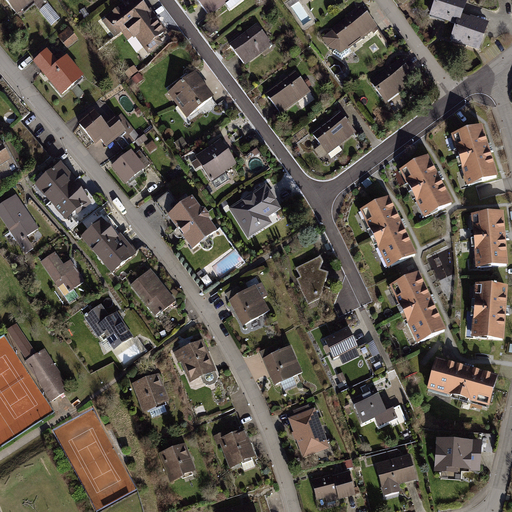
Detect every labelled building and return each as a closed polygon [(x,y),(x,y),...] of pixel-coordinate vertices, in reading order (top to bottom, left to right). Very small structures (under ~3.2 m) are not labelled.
[(45,0),(4,0),(15,13),(32,1),(38,10),(48,3),(45,0)] [(141,0),(125,0),(100,20),(113,37),(125,27),(147,54),(162,42),(157,36),(165,30),(141,0)] [(191,0),(206,19),(232,0),(191,0)] [(467,1),(464,0),(434,0),(428,18),(455,28),(449,44),(478,54),(488,27),(462,18),(467,1)] [(360,9),(329,31),(330,33),(319,40),(326,48),(339,56),(376,31),(360,9)] [(61,36),(71,46),(81,36),(72,26),(61,36)] [(255,26),(227,46),(242,68),(269,47),(255,26)] [(45,48),(31,61),(60,98),(83,76),(65,54),(56,61),(45,48)] [(400,61),(368,85),(384,105),(414,81),(400,61)] [(194,71),(166,92),(185,118),(213,95),(194,71)] [(293,73),(263,96),(279,117),(309,95),(293,73)] [(92,109),(76,122),(94,144),(99,139),(105,146),(124,130),(114,118),(106,125),(92,109)] [(338,114),(309,135),(326,158),(355,137),(338,114)] [(496,175),(480,123),(449,133),(465,185),(496,175)] [(220,138),(194,156),(210,180),(237,163),(220,138)] [(0,164),(10,160),(0,141),(0,164)] [(134,153),(130,149),(109,166),(124,184),(145,167),(143,164),(147,161),(138,150),(134,153)] [(451,202),(425,154),(397,169),(422,216),(451,202)] [(64,221),(88,200),(73,182),(75,180),(59,163),(33,185),(64,221)] [(265,184),(227,208),(247,238),(270,223),(267,217),(280,209),(265,184)] [(14,194),(0,203),(0,219),(22,251),(24,252),(26,252),(28,251),(30,249),(31,247),(24,237),(38,228),(14,194)] [(217,230),(191,195),(166,214),(192,249),(217,230)] [(414,254),(387,195),(357,209),(384,268),(414,254)] [(501,210),(469,213),(474,267),(506,264),(501,210)] [(135,252),(101,217),(79,236),(110,273),(135,252)] [(54,251),(39,262),(57,287),(62,283),(68,292),(84,281),(69,259),(63,264),(54,251)] [(319,255),(295,267),(299,277),(295,278),(307,304),(319,298),(327,272),(319,269),(322,260),(319,255)] [(149,269),(129,285),(154,316),(174,301),(149,269)] [(444,329),(416,271),(388,284),(415,343),(444,329)] [(506,285),(474,282),(469,337),(502,340),(506,285)] [(260,283),(228,300),(241,326),(269,311),(262,298),(267,295),(260,283)] [(99,304),(82,317),(97,337),(101,334),(112,350),(132,337),(115,311),(108,316),(99,304)] [(349,328),(324,340),(333,359),(357,346),(349,328)] [(202,339),(172,353),(176,362),(179,361),(189,383),(215,371),(202,339)] [(272,346),(258,351),(273,386),(302,373),(290,345),(274,352),(272,346)] [(44,351),(28,362),(53,400),(52,400),(53,401),(64,393),(62,388),(67,385),(44,351)] [(433,356),(424,390),(485,406),(494,372),(433,356)] [(158,373),(130,384),(141,413),(168,400),(158,373)] [(375,389),(351,400),(361,423),(373,417),(377,427),(397,418),(393,407),(386,411),(375,389)] [(155,415),(169,413),(168,406),(153,408),(155,415)] [(314,408),(286,418),(302,457),(329,448),(314,408)] [(215,443),(218,442),(228,467),(242,462),(242,459),(255,455),(244,429),(222,437),(221,433),(212,436),(215,443)] [(476,442),(442,440),(440,467),(474,469),(476,442)] [(184,443),(158,453),(169,483),(182,477),(183,474),(194,470),(184,443)] [(410,454),(375,463),(383,496),(400,491),(398,485),(417,479),(410,454)] [(355,495),(349,471),(311,480),(316,500),(323,498),(325,503),(355,495)] [(227,506),(213,511),(255,511),(252,501),(228,509),(227,506)]
